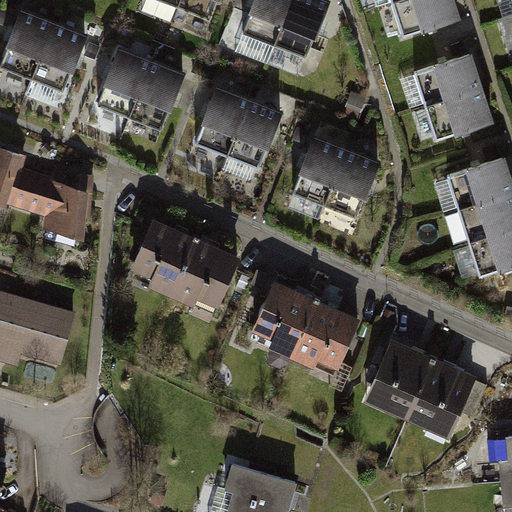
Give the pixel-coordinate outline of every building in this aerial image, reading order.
[(218,0),(182,0),(180,7),(211,19),(218,0)] [(293,0),(257,0),(244,33),(276,46),(293,0)] [(330,2),(325,0),(293,0),(276,46),(308,58),(330,2)] [(459,18),(453,0),(397,0),(392,2),(403,36),(459,18)] [(55,22),(23,10),(1,66),(33,79),(55,22)] [(86,35),(55,22),(33,79),(65,91),(86,35)] [(153,61),(121,48),(99,105),(131,117),(153,61)] [(482,87),(471,54),(415,72),(426,105),(482,87)] [(185,73),(153,61),(131,117),(163,129),(185,73)] [(251,99),(219,87),(197,143),(229,155),(251,99)] [(493,121),(482,87),(426,105),(437,139),(493,121)] [(282,112),(251,99),(229,155),(260,168),(282,112)] [(348,149),(316,137),(294,193),(326,205),(348,149)] [(0,148),(0,201),(2,202),(18,154),(0,148)] [(380,161),(348,149),(326,205),(358,217),(380,161)] [(511,192),(511,180),(505,158),(449,175),(460,209),(511,192)] [(86,192),(20,171),(10,199),(49,212),(48,226),(83,238),(86,192)] [(511,229),(511,192),(460,209),(471,243),(511,229)] [(151,285),(171,294),(195,239),(154,221),(134,267),(155,276),(151,285)] [(511,267),(511,229),(471,243),(482,277),(511,267)] [(195,239),(171,294),(193,303),(197,294),(217,303),(237,257),(195,239)] [(273,347),(293,356),(317,301),(276,283),(255,329),(276,338),(273,347)] [(74,312),(3,292),(0,300),(0,356),(17,361),(20,349),(60,361),(74,312)] [(317,301),(293,356),(314,365),(318,356),(339,365),(359,319),(317,301)] [(389,406),(410,415),(433,360),(392,342),(372,388),(393,397),(389,406)] [(433,360),(410,415),(431,424),(435,415),(455,424),(475,378),(433,360)] [(502,459),(504,481),(511,480),(511,435),(509,436),(511,458),(502,459)] [(288,511),(297,482),(234,464),(227,489),(219,487),(211,511),(288,511)]
